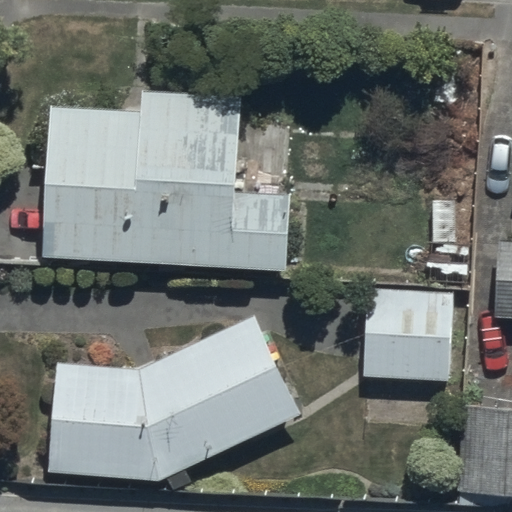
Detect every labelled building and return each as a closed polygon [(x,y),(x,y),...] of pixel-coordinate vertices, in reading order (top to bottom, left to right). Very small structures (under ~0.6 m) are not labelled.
[(50,89),(42,254),(285,266),(293,100),(50,89)] [(467,233),(424,231),(422,275),(465,277),(467,233)] [(511,237),(496,236),(492,320),(511,320),(511,237)] [(451,288),(366,285),(363,374),(449,377),(451,288)] [(49,475),(161,483),(303,414),(255,317),(138,374),(57,368),(49,475)] [(511,402),(457,401),(453,489),(511,491),(511,402)]
